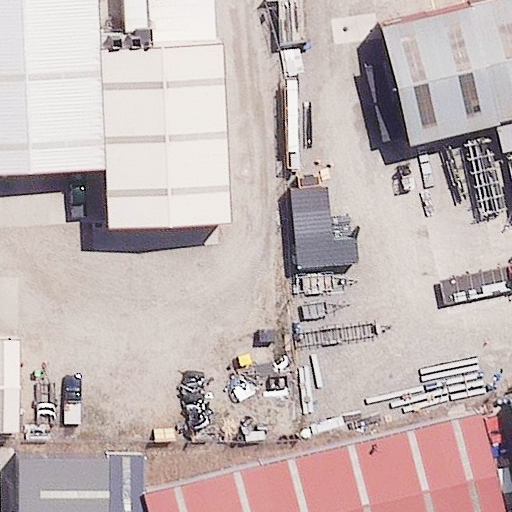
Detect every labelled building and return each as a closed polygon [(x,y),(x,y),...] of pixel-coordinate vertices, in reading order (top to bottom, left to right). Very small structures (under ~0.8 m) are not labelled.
[(79,0),(0,0),(0,167),(85,165),(79,0)] [(511,0),(474,0),(360,27),(388,143),(511,113),(511,0)] [(81,41),(85,165),(87,222),(205,219),(199,37),(81,41)] [(11,329),(0,329),(0,427),(14,427),(11,329)] [(511,511),(511,402),(487,409),(510,511),(511,511)] [(487,511),(465,416),(124,496),(127,511),(487,511)]
